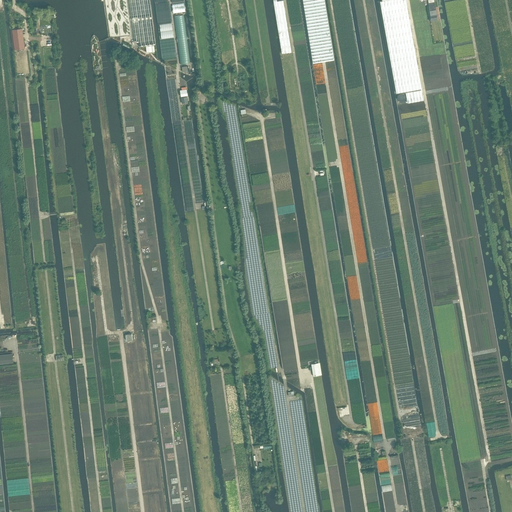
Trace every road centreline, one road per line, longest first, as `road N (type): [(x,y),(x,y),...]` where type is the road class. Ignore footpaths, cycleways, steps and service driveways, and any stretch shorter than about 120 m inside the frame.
road 1 (track): [(185,511),(161,324),(141,268),(116,67)]
road 2 (track): [(352,426),(284,0)]
road 3 (track): [(215,340),(176,69),(134,48),(128,0)]
road 4 (track): [(100,511),(72,256)]
road 5 (track): [(73,511),(45,269)]
road 6 (track): [(44,262),(28,49)]
road 7 (track): [(33,511),(16,355)]
road 8 (track): [(242,511),(221,367)]
